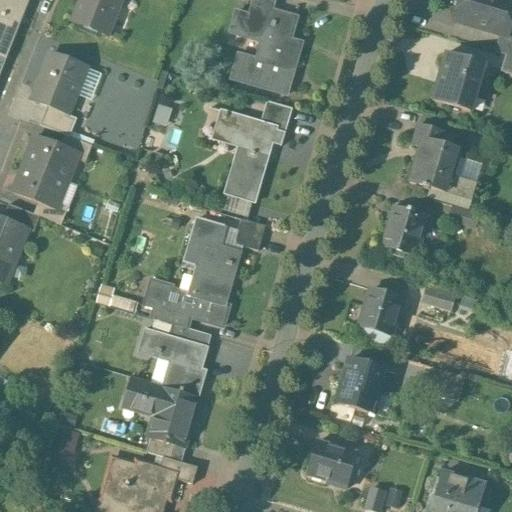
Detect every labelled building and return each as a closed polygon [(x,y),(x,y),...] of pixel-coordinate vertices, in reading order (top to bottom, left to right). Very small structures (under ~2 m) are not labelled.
[(0,0),(0,52),(7,55),(28,0),(0,0)] [(81,0),(72,23),(110,38),(124,0),(81,0)] [(276,5),(258,0),(255,0),(251,18),(237,14),(232,34),(263,44),(257,62),(239,56),(232,81),(287,97),(302,45),(291,42),(298,20),(273,13),(276,5)] [(464,0),(457,22),(500,35),(509,0),(464,0)] [(87,69),(52,55),(34,102),(48,108),(69,116),(87,69)] [(485,66),(448,55),(434,102),(471,113),(485,66)] [(511,59),(506,57),(502,73),(511,76),(511,59)] [(160,104),(154,123),(169,128),(175,109),(160,104)] [(293,111),(268,104),(262,125),(275,129),(274,132),(286,135),(293,111)] [(69,116),(48,108),(41,127),(66,137),(71,139),(78,121),(69,117),(69,116)] [(262,125),(225,114),(219,135),(242,142),(226,196),(256,204),(269,158),(266,157),(270,145),(282,149),(286,135),(274,132),(275,129),(262,125)] [(446,134),(420,127),(414,148),(421,150),(424,141),(442,146),(446,134)] [(71,139),(66,137),(61,148),(76,154),(74,161),(86,165),(93,148),(71,139)] [(61,148),(36,138),(25,166),(65,182),(74,161),(76,154),(61,148)] [(442,146),(424,141),(421,150),(411,184),(410,184),(410,185),(424,189),(423,191),(430,193),(430,191),(445,196),(445,195),(472,204),(478,185),(451,177),(458,152),(459,153),(459,151),(442,146)] [(65,182),(25,166),(14,194),(39,204),(54,210),(57,203),(65,182)] [(54,210),(39,204),(35,216),(41,218),(62,226),(69,208),(57,203),(54,210)] [(35,216),(9,206),(4,220),(29,231),(29,232),(35,234),(41,218),(35,216)] [(408,213),(395,209),(384,249),(394,252),(393,255),(404,258),(405,255),(417,259),(422,241),(421,240),(423,232),(429,234),(433,220),(427,219),(427,218),(408,212),(408,213)] [(479,216),(453,209),(450,222),(475,229),(479,216)] [(4,220),(0,219),(0,283),(7,286),(29,232),(29,231),(4,220)] [(228,229),(198,221),(185,263),(198,267),(189,296),(189,297),(227,308),(227,307),(242,254),(222,248),(228,229)] [(266,228),(242,221),(235,246),(259,253),(266,228)] [(227,308),(189,297),(189,296),(172,291),(173,288),(153,283),(146,306),(191,319),(224,328),(230,308),(227,307),(227,308)] [(456,299),(427,290),(423,304),(452,312),(456,299)] [(403,300),(371,291),(360,328),(392,338),(403,300)] [(191,319),(156,309),(153,320),(174,327),(188,330),(191,319)] [(188,330),(174,327),(171,338),(209,349),(212,337),(188,330)] [(171,338),(146,331),(145,333),(150,335),(145,352),(160,356),(159,361),(170,364),(163,388),(132,379),(131,381),(136,383),(130,400),(146,404),(145,409),(156,412),(149,438),(152,439),(186,448),(194,420),(189,419),(195,399),(200,400),(208,372),(203,371),(209,349),(171,338)] [(383,370),(351,360),(346,374),(342,389),(337,405),(370,415),(370,414),(376,416),(389,372),(383,370)] [(460,399),(464,379),(444,374),(440,395),(460,399)] [(65,429),(59,453),(76,457),(82,433),(65,429)] [(186,448),(152,439),(148,454),(164,459),(182,464),(187,448),(186,448)] [(358,455),(317,443),(308,475),(329,481),(328,484),(347,490),(358,455)] [(182,464),(164,459),(161,470),(178,475),(176,481),(194,486),(198,469),(182,464)] [(161,470),(138,464),(137,467),(117,462),(112,478),(110,477),(102,503),(121,508),(120,511),(163,511),(167,499),(171,500),(176,481),(178,475),(161,470)] [(478,511),(486,489),(442,476),(431,511),(478,511)] [(380,511),(386,493),(372,489),(366,511),(371,511),(380,511)]
